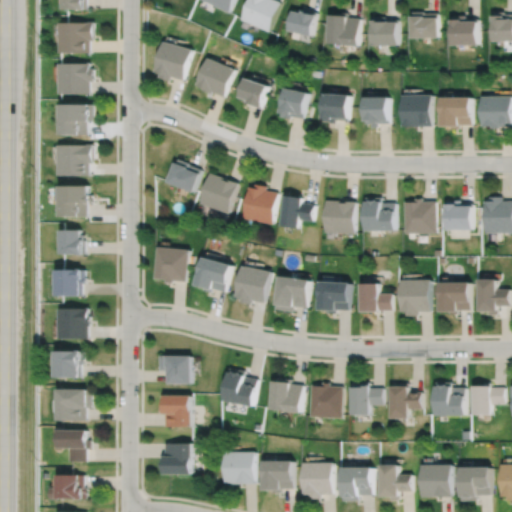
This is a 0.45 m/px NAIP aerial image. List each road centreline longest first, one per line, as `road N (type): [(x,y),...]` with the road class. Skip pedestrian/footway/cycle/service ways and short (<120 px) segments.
road 1 (residential): [(130,0),(128,511)]
road 2 (tertiary): [(4,0),(2,511)]
road 3 (residential): [(128,110),(172,114),(243,144),(325,161),(511,162)]
road 4 (residential): [(511,348),(336,348),(129,315)]
